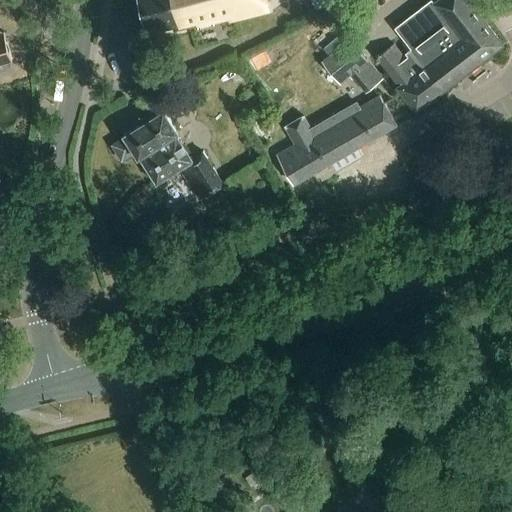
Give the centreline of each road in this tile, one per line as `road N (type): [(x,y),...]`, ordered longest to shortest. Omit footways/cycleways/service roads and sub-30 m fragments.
road 1 (tertiary): [(56,388),(33,244),(78,48)]
road 2 (primary): [(232,346),(511,254)]
road 3 (track): [(476,511),(402,340)]
road 4 (primary): [(232,346),(160,350),(56,388)]
road 5 (primary): [(56,388),(166,374),(232,346)]
road 6 (unclassified): [(366,172),(511,79)]
